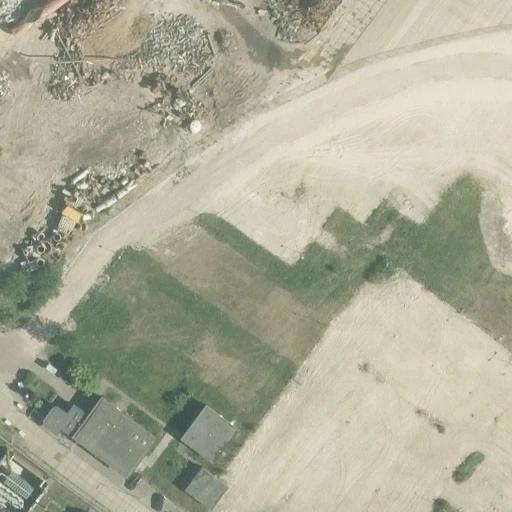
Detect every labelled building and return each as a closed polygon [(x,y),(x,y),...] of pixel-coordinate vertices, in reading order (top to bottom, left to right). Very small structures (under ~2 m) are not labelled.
[(0,0),(0,283),(25,244),(0,227),(0,162),(28,180),(56,136),(56,107),(56,73),(61,66),(41,36),(41,11),(31,18),(31,0),(46,0),(62,10),(68,0),(0,0)] [(154,436),(101,397),(88,415),(74,405),(67,414),(57,407),(53,407),(44,419),(45,423),(56,431),(61,425),(77,437),(78,436),(87,439),(86,442),(85,443),(126,474),(128,471),(154,436)] [(213,460),(236,428),(206,405),(182,437),(213,460)] [(0,470),(10,477),(5,484),(15,492),(24,482),(35,490),(47,475),(16,450),(0,470)] [(221,492),(227,485),(219,480),(202,467),(185,490),(210,508),(221,492)]
